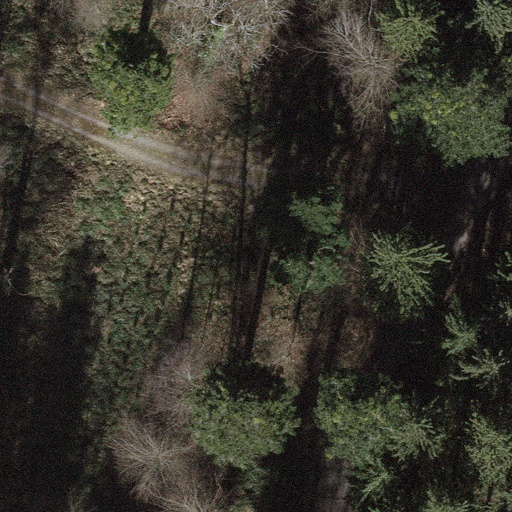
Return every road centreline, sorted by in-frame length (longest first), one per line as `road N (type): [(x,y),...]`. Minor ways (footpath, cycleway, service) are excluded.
road 1 (track): [(470,201),(169,170),(0,87)]
road 2 (track): [(511,127),(348,450),(335,511)]
